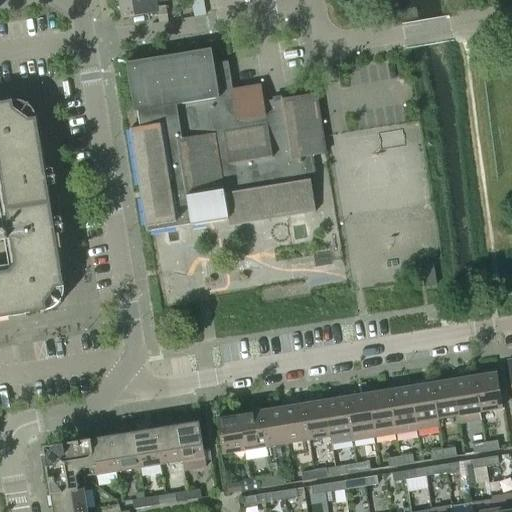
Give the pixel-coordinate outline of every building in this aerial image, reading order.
[(155,0),(118,0),(122,18),(157,13),(157,16),(166,14),(165,6),(156,7),(155,0)] [(263,102),(260,85),(259,85),(259,86),(232,90),(227,62),(213,64),(210,49),(125,63),(133,112),(137,112),(139,127),(129,129),(129,130),(130,130),(139,186),(138,186),(138,187),(141,186),(142,197),(140,197),(140,199),(142,198),(148,231),(190,224),(209,221),(227,218),(228,222),(229,221),(246,218),(247,223),(249,223),(248,222),(266,219),(266,220),(268,220),(267,219),(285,216),(285,217),(286,217),(286,216),(304,213),(304,214),(305,214),(305,213),(314,212),(315,212),(310,180),(314,180),(311,156),(325,154),(315,95),(316,94),(316,93),(263,102)] [(0,158),(0,159),(0,182),(3,200),(5,214),(6,219),(8,228),(3,229),(0,229),(0,317),(46,310),(51,309),(55,306),(59,302),(60,303),(61,302),(60,301),(62,297),(63,291),(63,286),(55,234),(51,214),(50,208),(50,207),(48,195),(47,189),(44,169),(36,117),(34,112),(31,108),(28,104),(28,103),(27,102),(27,103),(22,101),(17,100),(12,100),(0,102),(0,158)] [(420,266),(423,287),(436,285),(432,264),(420,266)] [(496,373),(474,377),(480,412),(502,408),(496,373)] [(474,377),(452,380),(458,416),(460,423),(481,420),(480,412),(474,377)] [(452,380),(431,383),(437,419),(458,416),(452,380)] [(431,383),(410,387),(417,430),(438,427),(437,419),(431,383)] [(410,387),(389,390),(396,434),(417,430),(410,387)] [(389,390),(367,394),(374,437),(396,434),(389,390)] [(367,394),(345,397),(351,433),(352,441),(374,437),(367,394)] [(345,397),(324,401),(330,436),(351,433),(345,397)] [(324,401),(303,404),(308,440),(330,436),(324,401)] [(303,404),(281,408),(287,443),(308,440),(303,404)] [(281,408),(260,411),(266,447),(287,443),(281,408)] [(239,415),(244,450),(246,460),(267,456),(266,447),(260,411),(239,415)] [(244,450),(239,415),(216,418),(222,454),(244,450)] [(198,421),(176,425),(182,461),(183,471),(206,468),(204,457),(198,421)] [(176,425),(154,429),(160,464),(182,461),(176,425)] [(154,429),(133,432),(139,468),(160,464),(154,429)] [(133,432),(111,436),(117,471),(139,468),(133,432)] [(111,436),(90,439),(94,466),(80,468),(77,472),(83,477),(117,471),(111,436)] [(90,439),(52,445),(42,447),(77,472),(80,468),(94,466),(90,439)] [(497,441),(485,443),(486,452),(499,450),(497,441)] [(486,452),(485,443),(472,445),(474,454),(486,452)] [(42,447),(50,495),(76,490),(74,477),(77,472),(42,447)] [(455,448),(442,450),(444,458),(456,456),(455,448)] [(444,458),(442,450),(430,452),(431,460),(444,458)] [(412,455),(400,457),(401,465),(414,463),(412,455)] [(497,456),(484,458),(486,467),(498,465),(497,456)] [(401,465),(400,457),(387,459),(389,467),(401,465)] [(486,467),(484,458),(472,460),(473,469),(486,467)] [(369,462),(357,464),(358,472),(370,470),(369,462)] [(446,474),(458,472),(457,463),(444,465),(446,474)] [(269,465),(271,477),(273,486),(285,484),(284,475),(278,476),(276,464),(269,465)] [(358,472),(357,464),(344,466),(345,474),(358,472)] [(446,474),(444,465),(432,467),(433,476),(446,474)] [(326,468),(314,470),(315,479),(328,477),(326,468)] [(417,469),(404,471),(405,480),(418,478),(417,469)] [(315,479),(314,470),(301,473),(303,481),(315,479)] [(405,480),(404,471),(392,474),(393,482),(405,480)] [(50,495),(52,511),(69,511),(86,509),(83,490),(86,490),(83,477),(77,472),(74,477),(76,490),(50,495)] [(376,476),(364,478),(365,487),(378,485),(376,476)] [(273,486),(271,477),(259,479),(260,488),(273,486)] [(345,490),(352,489),(365,487),(364,478),(351,480),(343,481),(345,490)] [(336,483),(323,485),(324,493),(337,491),(345,490),(343,481),(336,483)] [(228,485),(229,493),(242,491),(240,482),(228,485)] [(324,493),(323,485),(310,487),(312,495),(324,493)] [(200,489),(187,491),(188,500),(201,498),(200,489)] [(295,489),(283,491),(284,500),(297,498),(295,489)] [(188,500),(187,491),(175,493),(176,502),(188,500)] [(284,500),(283,491),(270,493),(272,502),(284,500)] [(157,496),(145,498),(146,507),(158,505),(157,496)] [(242,498),(244,506),(257,504),(255,496),(242,498)] [(146,507),(145,498),(132,500),(133,509),(146,507)] [(471,504),(472,511),(493,511),(493,510),(491,500),(471,504)] [(451,507),(451,511),(472,511),(471,504),(471,503),(451,507)]
